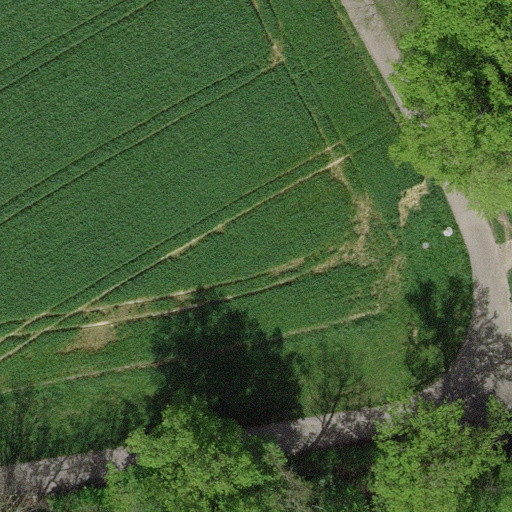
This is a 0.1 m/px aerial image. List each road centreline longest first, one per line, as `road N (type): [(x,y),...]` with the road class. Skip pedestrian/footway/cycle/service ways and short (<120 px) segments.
road 1 (residential): [(484,395),(0,480)]
road 2 (residential): [(484,395),(491,319),(481,236),(459,172),(362,0)]
